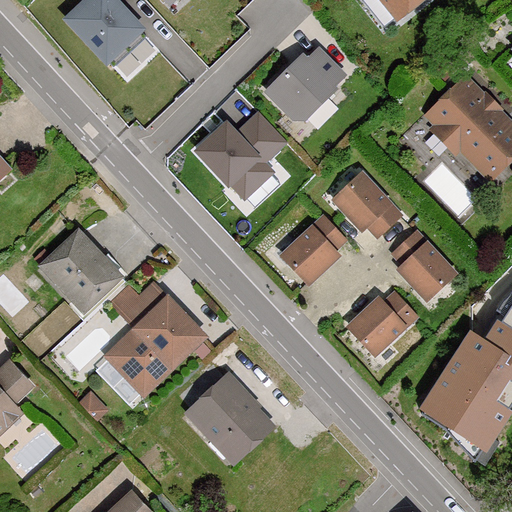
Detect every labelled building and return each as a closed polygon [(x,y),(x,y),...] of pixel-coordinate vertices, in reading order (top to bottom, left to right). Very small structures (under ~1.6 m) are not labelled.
[(89,0),(69,20),(114,67),(146,36),(112,0),(89,0)] [(385,0),(387,2),(390,0),(397,0),(405,9),(415,0),(385,0)] [(398,15),(405,9),(397,0),(390,0),(387,2),(398,15)] [(349,76),(315,42),(267,92),(293,119),(308,117),(349,76)] [(439,124),(434,129),(453,148),(458,143),(472,158),(490,141),(486,136),(502,120),(492,110),(482,100),(464,80),(429,114),(439,124)] [(241,92),(224,107),(237,121),(254,105),(241,92)] [(486,96),(482,100),(492,110),(496,106),(486,96)] [(286,143),(258,115),(239,133),(228,121),(196,152),(228,186),(231,184),(246,200),(275,173),(265,163),(286,143)] [(511,150),(511,129),(502,120),(486,136),(490,141),(472,158),(488,174),(511,150)] [(363,176),(336,200),(363,230),(368,225),(378,236),(400,216),(363,176)] [(284,256),(309,283),(338,256),(334,251),(345,241),(324,219),(284,256)] [(79,230),(43,265),(85,310),(122,275),(112,265),(104,256),(79,230)] [(454,274),(417,235),(396,255),(406,266),(401,271),(428,299),(454,274)] [(109,252),(104,256),(112,265),(117,260),(109,252)] [(142,299),(129,285),(112,301),(139,328),(111,356),(146,392),(203,336),(155,286),(142,299)] [(416,317),(395,295),(385,305),(380,300),(351,327),(376,354),(416,317)] [(473,326),(417,411),(490,458),(511,424),(511,296),(487,335),(473,326)] [(0,429),(20,411),(11,402),(29,384),(10,364),(0,372),(0,429)] [(237,456),(270,426),(226,378),(193,409),(237,456)] [(152,511),(133,492),(113,511),(114,511),(152,511)]
